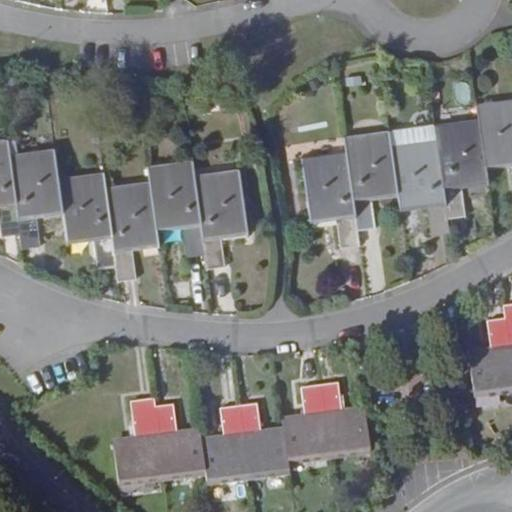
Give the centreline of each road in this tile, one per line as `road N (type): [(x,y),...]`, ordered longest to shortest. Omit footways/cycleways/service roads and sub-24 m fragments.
road 1 (residential): [(17,312),(240,336),(341,323),(511,248)]
road 2 (residential): [(0,22),(83,32),(231,20),(320,0)]
road 3 (residential): [(371,0),(390,24),(432,36),(472,19),(485,0)]
